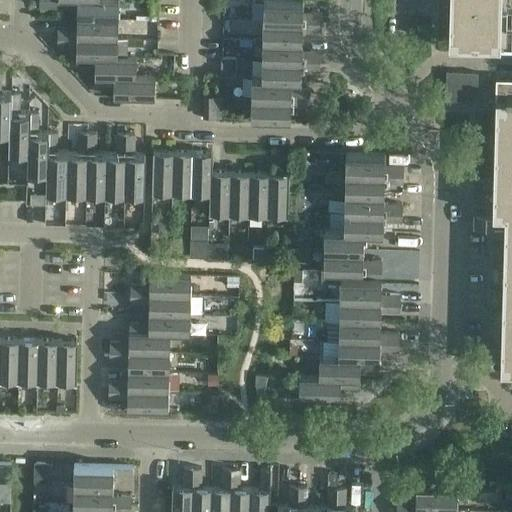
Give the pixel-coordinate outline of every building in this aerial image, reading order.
[(76,16),(117,17),(117,0),(57,0),(58,5),(76,6),(76,16)] [(262,0),(262,18),(320,20),(320,11),(301,10),(301,0),(262,0)] [(511,0),(448,0),(448,22),(447,43),(511,44),(511,0)] [(116,36),(117,17),(76,16),(76,26),(56,26),(56,35),(116,36)] [(320,29),(320,20),(262,18),(261,37),(300,38),(301,28),(320,29)] [(116,55),(116,54),(116,36),(56,35),(56,43),(75,44),(75,54),(116,55)] [(300,49),(300,38),(261,37),(261,57),(319,58),(319,49),(300,49)] [(135,55),(116,54),(116,55),(75,54),(75,63),(94,64),(94,74),(135,75),(135,74),(135,55)] [(319,67),(319,58),(261,57),(260,75),(260,76),(290,77),(290,78),(300,78),(300,66),(319,67)] [(9,129),(10,90),(0,89),(0,70),(0,128),(8,129),(9,129)] [(456,85),(456,70),(445,70),(445,84),(456,85)] [(466,85),(466,71),(456,70),(456,85),(466,85)] [(466,85),(477,85),(477,71),(466,71),(466,85)] [(154,75),(135,74),(135,75),(94,74),(93,83),(113,83),(112,95),(153,96),(154,75)] [(260,76),(260,75),(251,75),(250,95),(309,96),(309,87),(290,87),(290,78),(290,77),(260,76)] [(503,226),(500,328),(499,368),(511,367),(511,76),(494,76),(491,212),(472,211),(472,225),(503,226)] [(455,99),(456,85),(445,84),(444,98),(455,99)] [(466,99),(466,85),(456,85),(455,99),(466,99)] [(476,99),(477,85),(466,85),(466,99),(476,99)] [(27,148),(29,109),(18,109),(19,90),(10,90),(9,129),(8,129),(7,148),(26,148),(27,148)] [(221,94),(201,94),(201,116),(221,116),(221,94)] [(308,105),(309,96),(250,95),(250,115),(289,116),(289,104),(308,105)] [(46,168),(47,129),(37,129),(37,110),(29,109),(27,148),(26,148),(26,167),(45,168),(46,168)] [(65,188),(66,149),(56,149),(56,129),(47,129),(46,168),(45,168),(45,187),(65,188)] [(85,188),(86,130),(78,130),(77,149),(66,149),(65,188),(85,188)] [(104,189),(105,150),(95,149),(95,130),(86,130),(85,188),(104,189)] [(123,189),(125,131),(116,131),(116,150),(105,150),(104,189),(123,189)] [(125,131),(123,189),(143,190),(145,151),(133,150),(134,131),(125,131)] [(171,193),(172,149),(152,148),(151,192),(171,193)] [(190,193),(191,149),(172,149),(171,193),(190,193)] [(210,169),(211,169),(212,150),(191,149),(190,193),(208,194),(209,194),(210,169)] [(344,171),(402,172),(402,164),(383,163),(383,152),(344,151),(344,171)] [(229,170),(211,169),(210,169),(209,194),(208,194),(208,213),(228,213),(229,170)] [(247,214),(248,170),(229,170),(228,213),(247,214)] [(266,215),(268,171),(248,170),(247,214),(266,215)] [(268,171),(266,215),(287,215),(288,171),(268,171)] [(402,181),(402,172),(344,171),(343,190),(382,191),(383,181),(402,181)] [(382,201),(382,191),(343,190),(343,209),(401,211),(401,202),(382,201)] [(401,220),(401,211),(343,209),(342,227),(342,228),(381,229),(382,219),(401,220)] [(342,228),(342,227),(323,227),(323,247),(362,248),(362,238),(381,238),(381,229),(342,228)] [(207,253),(208,236),(189,235),(188,252),(207,253)] [(361,258),(362,248),(323,247),(322,267),(380,269),(381,259),(361,258)] [(129,291),(189,293),(190,273),(148,272),(148,283),(129,282),(129,291)] [(339,300),(399,302),(399,293),(380,292),(380,281),(339,280),(339,300)] [(189,312),(189,293),(129,291),(129,300),(148,301),(148,311),(189,312)] [(399,310),(399,302),(339,300),(338,319),(379,320),(379,310),(399,310)] [(188,332),(189,312),(148,311),(147,321),(128,321),(128,330),(169,331),(169,332),(188,332)] [(379,331),(379,320),(338,319),(338,338),(398,340),(398,331),(379,331)] [(168,350),(169,332),(169,331),(128,330),(128,340),(108,339),(108,348),(168,350)] [(0,380),(17,381),(18,337),(0,336),(0,380)] [(36,381),(37,337),(18,337),(17,381),(36,381)] [(55,382),(56,338),(37,337),(36,381),(55,382)] [(56,338),(55,382),(75,382),(76,338),(56,338)] [(398,349),(398,340),(338,338),(337,357),(337,358),(378,359),(378,348),(398,349)] [(168,369),(168,350),(108,348),(108,357),(127,358),(127,368),(168,369)] [(337,358),(337,357),(318,356),(317,375),(317,376),(358,377),(359,367),(378,367),(378,359),(337,358)] [(167,388),(168,369),(127,368),(127,379),(107,378),(107,387),(167,388)] [(317,376),(317,375),(298,375),(298,396),(339,397),(339,386),(358,386),(358,377),(317,376)] [(167,409),(167,388),(107,387),(107,396),(126,396),(126,408),(167,409)] [(46,461),(33,461),(32,480),(45,481),(46,461)] [(73,482),(112,483),(112,473),(131,473),(131,464),(73,462),(73,482)] [(190,511),(192,465),(183,465),(182,484),(171,484),(170,511),(190,511)] [(209,511),(210,485),(200,485),(200,465),(192,465),(190,511),(209,511)] [(228,511),(230,466),(221,466),(221,485),(210,485),(209,511),(228,511)] [(247,511),(249,486),(238,486),(239,466),(230,466),(228,511),(247,511)] [(249,486),(247,511),(268,511),(269,467),(259,467),(259,486),(249,486)] [(334,511),(335,485),(336,471),(327,471),(326,504),(316,504),(315,511),(334,511)] [(111,494),(112,483),(73,482),(72,502),(130,503),(131,494),(111,494)] [(296,511),(297,484),(288,484),(288,503),(276,503),(276,511),(296,511)] [(315,511),(316,504),(305,503),(306,484),(297,484),(296,511),(315,511)] [(335,485),(334,511),(355,511),(355,505),(344,505),(344,485),(335,485)] [(395,507),(455,508),(456,488),(415,487),(415,498),(395,498),(395,507)] [(130,511),(130,503),(72,502),(71,511),(110,511),(111,511),(130,511)]
